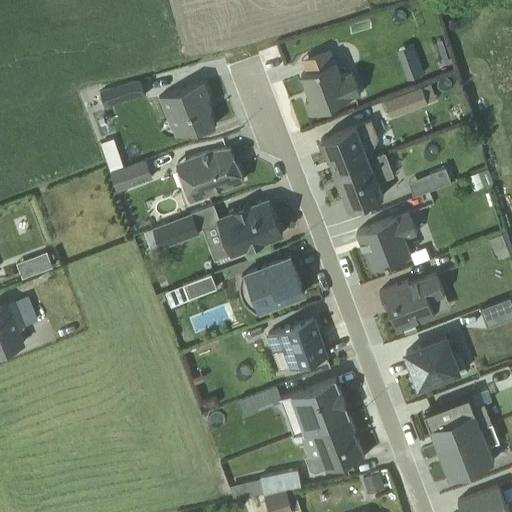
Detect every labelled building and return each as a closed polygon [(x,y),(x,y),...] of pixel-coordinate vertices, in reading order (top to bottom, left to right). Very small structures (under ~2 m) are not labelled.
[(397,44),(409,73),(425,67),(414,37),(397,44)] [(313,109),(343,97),(343,98),(360,91),(352,70),(340,74),(328,44),(302,54),(307,68),(303,69),(312,92),(307,94),(313,109)] [(100,85),(105,103),(144,91),(139,73),(100,85)] [(386,91),(393,112),(437,97),(430,76),(386,91)] [(205,77),(160,94),(175,136),(218,120),(208,93),(211,92),(205,77)] [(322,135),(335,169),(373,155),(370,146),(377,135),(371,116),(322,135)] [(231,144),(176,165),(189,199),(244,178),(231,144)] [(335,169),(349,205),(387,190),(381,177),(395,172),(386,149),(373,155),(335,169)] [(136,159),(133,150),(105,159),(108,168),(136,159)] [(152,179),(145,160),(109,173),(116,192),(152,179)] [(413,187),(451,179),(448,164),(410,172),(413,187)] [(483,183),(478,171),(468,175),(473,188),(483,183)] [(230,254),(282,234),(268,198),(216,218),(230,254)] [(411,250),(406,237),(414,234),(405,212),(361,229),(375,264),(411,250)] [(192,214),(152,228),(159,248),(199,233),(192,214)] [(46,252),(15,264),(21,280),(52,268),(46,252)] [(305,295),(290,257),(242,275),(240,288),(242,298),(248,309),(257,314),(305,295)] [(380,290),(394,327),(433,312),(428,298),(445,291),(436,268),(380,290)] [(210,274),(183,285),(190,300),(216,289),(210,274)] [(511,290),(482,302),(489,319),(511,309),(511,290)] [(33,293),(0,306),(0,351),(24,342),(19,329),(37,321),(31,305),(37,302),(33,293)] [(289,368),(327,354),(313,317),(266,336),(272,353),(282,349),(289,368)] [(445,333),(405,349),(419,386),(467,367),(459,347),(452,350),(445,333)] [(498,365),(493,353),(481,358),(485,370),(498,365)] [(347,416),(332,377),(277,398),(292,437),(300,434),(347,416)] [(435,443),(493,421),(484,400),(472,405),(467,392),(422,409),(435,443)] [(363,456),(347,416),(300,434),(308,457),(321,452),(326,466),(341,460),(343,464),(363,456)] [(493,421),(435,443),(448,476),(494,458),(489,445),(500,441),(493,421)] [(240,497),(301,484),(297,469),(260,477),(260,481),(238,486),(240,497)] [(383,487),(378,472),(362,478),(368,493),(383,487)] [(508,511),(498,485),(458,501),(461,511),(508,511)] [(268,511),(291,511),(293,511),(285,491),(263,499),(268,511)]
